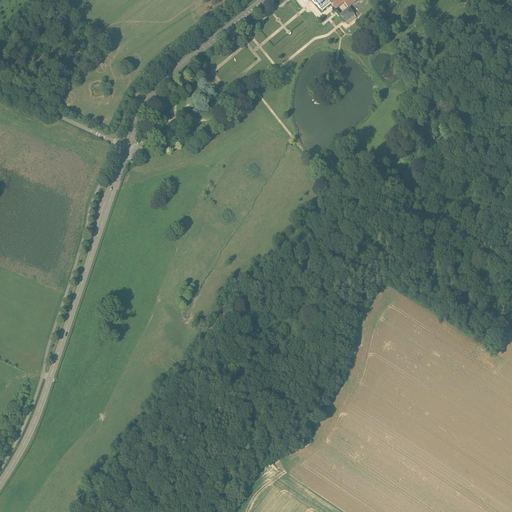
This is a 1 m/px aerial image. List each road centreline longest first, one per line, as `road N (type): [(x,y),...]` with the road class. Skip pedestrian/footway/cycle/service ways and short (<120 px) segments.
road 1 (tertiary): [(0,482),(51,376),(128,145)]
road 2 (tertiary): [(128,145),(161,83),(263,0)]
road 3 (unclassified): [(128,145),(0,88)]
